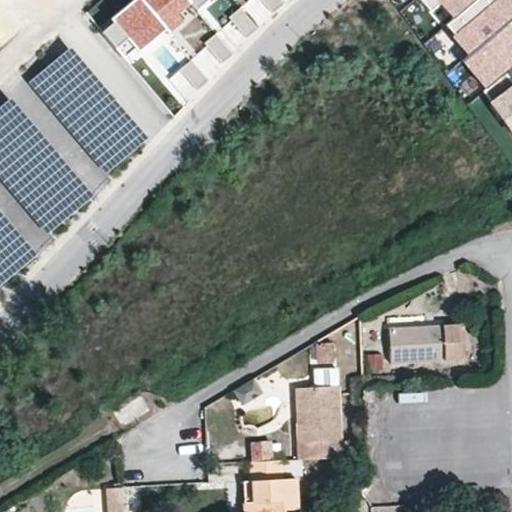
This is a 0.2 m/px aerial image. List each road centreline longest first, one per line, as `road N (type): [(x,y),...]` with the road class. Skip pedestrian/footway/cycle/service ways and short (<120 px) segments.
road 1 (residential): [(0,334),(279,31),(317,0)]
road 2 (residential): [(164,470),(160,426),(326,322),(511,238)]
